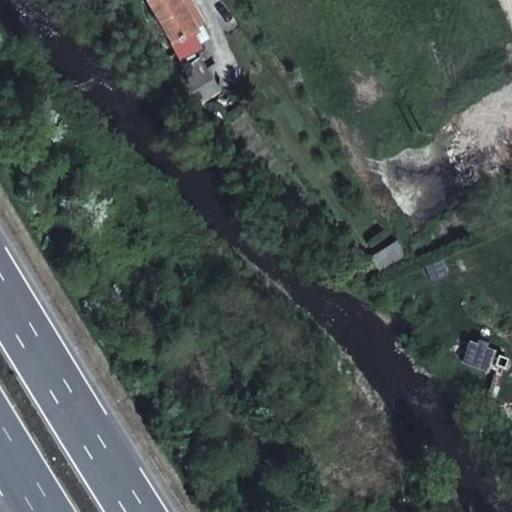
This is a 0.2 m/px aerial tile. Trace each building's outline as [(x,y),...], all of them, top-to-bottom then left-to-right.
[(192,29),(174,0),(144,0),(176,54),(197,41),(191,30),(192,29)] [(208,36),(186,0),(174,0),(192,29),(191,30),(197,41),(208,36)] [(217,89),(199,62),(189,69),(195,77),(186,83),(198,103),(217,89)] [(400,255),(393,244),(371,258),(377,268),(400,255)] [(447,274),(441,261),(425,268),(431,281),(447,274)] [(486,349),(452,336),(445,356),(479,368),(486,349)] [(505,358),(496,355),(493,365),(502,368),(505,358)]
